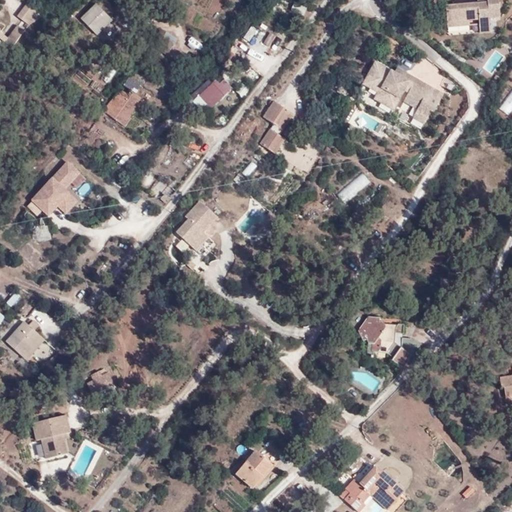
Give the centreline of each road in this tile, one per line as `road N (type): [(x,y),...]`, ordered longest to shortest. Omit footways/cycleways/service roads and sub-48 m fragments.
road 1 (residential): [(366,5),(470,83),(474,101),(387,238),(292,360)]
road 2 (residential): [(366,5),(301,45),(89,281)]
road 3 (residential): [(0,464),(55,508),(74,510),(136,453),(203,366),(237,336),(292,360)]
road 4 (residential): [(356,418),(486,297),(511,243)]
road 5 (residential): [(356,418),(255,511)]
